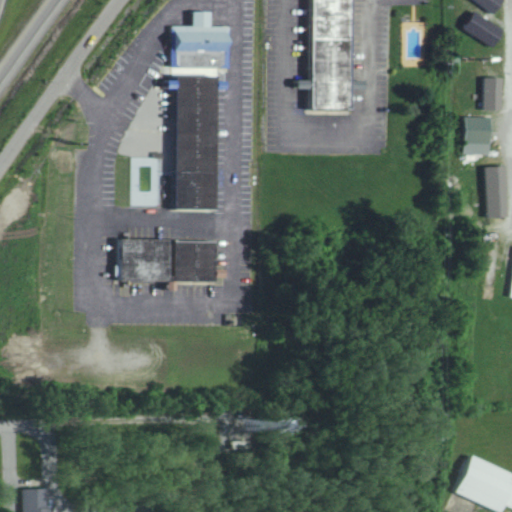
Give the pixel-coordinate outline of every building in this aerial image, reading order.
[(312,0),(311,79),(298,78),(298,87),(312,87),(311,109),(313,109),(315,0),(312,0)] [(355,0),(315,0),(316,109),(355,109),(355,0)] [(476,0),(500,12),(505,0),(476,0)] [(174,67),(234,66),(233,25),(215,25),(215,10),(196,10),(196,24),(174,24),(174,36),(174,67)] [(508,27),(476,11),(467,29),(498,46),(508,27)] [(221,74),(179,74),(178,208),(220,209),(221,74)] [(506,110),(506,76),(485,76),(484,109),(506,110)] [(466,152),(493,153),(494,116),(467,115),(466,152)] [(511,216),(510,165),(488,166),(490,216),(511,216)] [(149,237),(220,240),(220,282),(123,279),(124,238),(149,237)] [(459,492),(505,511),(508,503),(511,505),(511,470),(475,455),(459,492)] [(26,511),(56,511),(56,506),(51,506),(50,488),(26,488),(26,511)]
